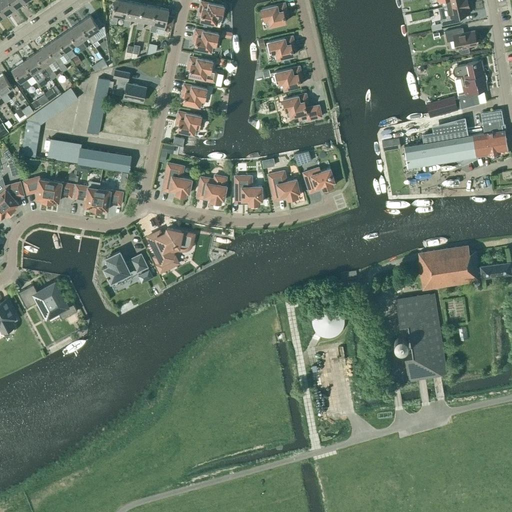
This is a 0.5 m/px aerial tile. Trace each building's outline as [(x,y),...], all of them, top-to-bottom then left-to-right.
[(0,0),(0,8),(5,15),(15,8),(9,0),(0,0)] [(118,15),(125,17),(129,1),(122,0),(114,0),(114,5),(110,23),(116,24),(118,15)] [(131,18),(138,19),(139,20),(142,4),(129,1),(125,17),(123,25),(129,27),(131,18)] [(216,23),(218,17),(221,18),(224,6),(201,1),(199,11),(202,11),(200,20),(204,21),(212,22),(213,23),(216,23)] [(467,14),(467,15),(470,14),(469,7),(468,1),(447,6),(449,13),(445,14),(446,18),(440,19),(441,26),(459,22),(458,16),(467,14)] [(268,19),(269,25),(286,22),(284,13),(287,12),(285,2),(261,8),(264,20),(268,19)] [(152,22),(155,7),(142,4),(139,20),(138,19),(137,28),(143,29),(144,21),(152,22)] [(165,25),(169,10),(155,7),(152,22),(150,31),(156,32),(158,23),(165,25)] [(99,28),(90,15),(79,23),(88,36),(92,43),(97,40),(98,40),(93,33),(99,28)] [(79,23),(68,30),(77,44),(76,44),(81,51),(86,48),(82,40),(88,36),(79,23)] [(211,51),(212,44),(216,45),(218,33),(195,28),(193,38),(196,39),(194,47),(211,51)] [(456,48),(458,47),(458,50),(459,51),(459,52),(460,52),(461,53),(462,53),(463,53),(469,52),(468,45),(477,43),(474,31),(462,34),(460,28),(444,31),(447,42),(455,40),(456,48)] [(70,48),(76,44),(77,44),(68,30),(57,38),(65,51),(70,59),(75,55),(70,48)] [(156,33),(150,31),(147,44),(154,45),(156,33)] [(276,52),(277,58),(293,55),(291,46),(295,45),(292,36),(266,42),(269,53),(276,52)] [(65,51),(57,38),(45,46),(54,59),(62,71),(67,68),(63,63),(64,63),(59,55),(65,51)] [(54,59),(45,46),(34,53),(43,66),(43,67),(51,79),(56,75),(48,63),(54,59)] [(110,49),(112,65),(117,66),(119,50),(110,49)] [(37,71),(43,67),(43,66),(34,53),(23,61),(32,74),(37,81),(42,78),(37,71)] [(77,55),(72,59),(76,65),(81,62),(77,55)] [(191,66),(189,75),(204,78),(204,80),(215,83),(218,72),(210,70),(212,60),(189,56),(187,66),(191,66)] [(455,98),(454,96),(426,104),(429,117),(474,105),(472,92),(486,89),(480,60),(457,65),(456,66),(455,66),(454,66),(453,67),(453,68),(452,68),(452,69),(452,70),(452,71),(452,72),(452,73),(453,74),(454,75),(455,75),(455,76),(456,76),(457,76),(458,76),(460,75),(464,92),(458,94),(458,97),(455,98)] [(26,78),(32,74),(23,61),(12,69),(25,89),(31,85),(26,78)] [(298,76),(302,76),(299,66),(273,72),(276,84),(282,82),(284,89),(300,85),(298,76)] [(126,83),(127,80),(128,80),(129,73),(115,70),(113,77),(119,78),(117,87),(125,89),(123,97),(129,98),(129,99),(134,100),(135,100),(143,101),(146,87),(137,85),(138,85),(132,84),(126,83)] [(3,74),(0,76),(0,93),(1,95),(6,102),(11,99),(6,92),(12,87),(3,74)] [(109,80),(98,77),(96,86),(107,89),(109,80)] [(199,106),(201,99),(204,100),(207,88),(184,83),(182,93),(185,94),(183,102),(199,106)] [(107,89),(96,86),(94,95),(106,98),(107,89)] [(51,88),(44,93),(45,94),(49,100),(56,95),(55,93),(51,88)] [(78,97),(71,88),(63,93),(70,103),(78,97)] [(26,98),(32,94),(28,89),(23,92),(26,98)] [(63,108),(70,103),(63,93),(56,99),(63,108)] [(308,103),(306,93),(283,98),(285,110),(289,109),(290,116),(298,114),(299,119),(310,116),(310,119),(321,116),(319,105),(306,108),(305,104),(308,103)] [(106,98),(94,95),(93,104),(104,107),(106,98)] [(36,100),(31,103),(35,108),(40,104),(37,99),(36,100)] [(63,108),(56,99),(48,104),(55,113),(63,108)] [(20,119),(34,108),(28,100),(14,111),(20,119)] [(55,113),(48,104),(41,109),(48,118),(55,113)] [(104,107),(93,104),(91,113),(102,116),(104,107)] [(48,118),(41,109),(33,114),(40,124),(48,118)] [(480,113),(484,133),(487,153),(508,150),(505,129),(503,129),(502,124),(504,124),(501,109),(480,113)] [(194,133),(195,126),(199,127),(201,115),(178,111),(176,120),(179,121),(177,130),(194,133)] [(102,116),(91,113),(89,122),(100,125),(102,116)] [(40,124),(33,114),(27,119),(25,129),(39,131),(40,124)] [(475,155),(476,155),(472,135),(468,135),(465,116),(431,125),(432,131),(421,133),(423,143),(404,146),(407,167),(456,158),(462,163),(476,157),(475,155)] [(100,125),(89,122),(87,131),(98,134),(100,125)] [(4,124),(0,126),(0,137),(9,132),(4,124)] [(21,154),(35,157),(39,131),(25,129),(21,154)] [(51,137),(48,158),(78,163),(82,164),(84,164),(129,171),(131,155),(81,147),(82,142),(51,137)] [(381,140),(383,150),(400,147),(399,137),(381,140)] [(163,143),(161,151),(173,154),(174,146),(163,143)] [(7,149),(3,153),(5,159),(7,158),(7,160),(14,158),(8,149),(7,149)] [(302,152),(293,153),(297,165),(306,163),(306,162),(302,152)] [(186,192),(189,192),(192,178),(181,176),(184,166),(167,162),(162,187),(175,189),(175,193),(185,196),(186,192)] [(330,168),(320,171),(319,167),(303,172),(308,189),(321,185),(323,189),(333,186),(332,182),(334,181),(330,168)] [(20,176),(18,168),(11,170),(13,178),(20,176)] [(297,192),(299,192),(296,178),(286,180),(284,170),(268,174),(273,198),(286,195),(287,199),(298,196),(297,192)] [(225,185),(226,177),(214,174),(214,179),(200,176),(197,194),(210,196),(210,200),(221,202),(221,198),(224,199),(226,185),(225,185)] [(251,185),(251,175),(235,175),(235,200),(248,200),(248,204),(259,203),(259,199),(262,199),(262,185),(251,185)] [(47,201),(50,180),(40,178),(39,176),(23,180),(27,193),(34,191),(37,192),(36,198),(41,199),(41,200),(47,201)] [(71,197),(73,184),(50,180),(47,201),(53,202),(53,201),(58,201),(60,193),(64,194),(64,196),(71,197)] [(23,194),(20,181),(4,186),(5,188),(0,192),(0,199),(10,211),(15,207),(14,206),(18,203),(14,198),(16,196),(23,194)] [(81,198),(81,197),(86,198),(85,206),(90,206),(90,208),(96,209),(99,188),(76,184),(74,197),(81,198)] [(120,205),(122,192),(99,188),(96,209),(102,210),(102,208),(107,209),(109,201),(113,202),(113,204),(120,205)] [(6,215),(10,211),(0,199),(0,216),(1,218),(5,214),(6,215)] [(159,230),(147,236),(157,255),(152,257),(160,272),(179,263),(173,251),(175,250),(177,249),(178,249),(182,250),(183,250),(185,249),(189,248),(189,247),(190,246),(191,245),(191,244),(194,234),(182,231),(167,227),(166,231),(161,234),(159,230)] [(470,282),(470,281),(471,281),(471,279),(478,278),(477,277),(481,276),(481,277),(511,273),(510,262),(480,265),(480,267),(478,267),(476,251),(469,252),(468,244),(418,252),(420,260),(418,260),(422,289),(470,282)] [(107,264),(102,267),(110,283),(131,273),(130,271),(134,269),(136,273),(148,267),(141,252),(129,258),(129,260),(126,261),(120,249),(104,257),(107,264)] [(149,269),(137,275),(141,283),(153,277),(149,269)] [(54,283),(37,292),(33,284),(18,292),(26,307),(39,301),(47,316),(57,310),(62,319),(77,310),(69,295),(63,298),(54,283)] [(412,353),(404,354),(408,379),(446,373),(434,293),(396,299),(400,323),(408,322),(410,337),(408,337),(407,336),(406,335),(405,334),(404,334),(403,334),(402,333),(401,333),(400,333),(399,333),(398,334),(397,335),(396,336),(395,336),(395,337),(394,338),(394,339),(394,340),(394,341),(394,342),(394,343),(395,344),(395,345),(396,345),(397,346),(398,347),(399,347),(400,347),(402,348),(403,347),(404,347),(405,346),(406,346),(407,344),(408,344),(408,343),(408,342),(408,341),(408,340),(410,340),(412,353)] [(14,326),(11,320),(15,318),(6,299),(0,301),(0,327),(2,332),(5,334),(8,334),(12,332),(14,330),(14,326)] [(330,308),(328,308),(325,308),(323,309),(321,310),(318,311),(317,313),(315,315),(314,317),(314,319),(313,322),(314,324),(314,327),(315,329),(317,331),(318,333),(320,334),(323,335),(325,336),(328,336),(330,336),(332,335),(335,334),(337,333),(338,331),(340,329),(341,327),(341,324),(342,322),(341,319),(341,317),(340,315),(338,313),(337,311),(335,310),(332,309),(330,308)]
